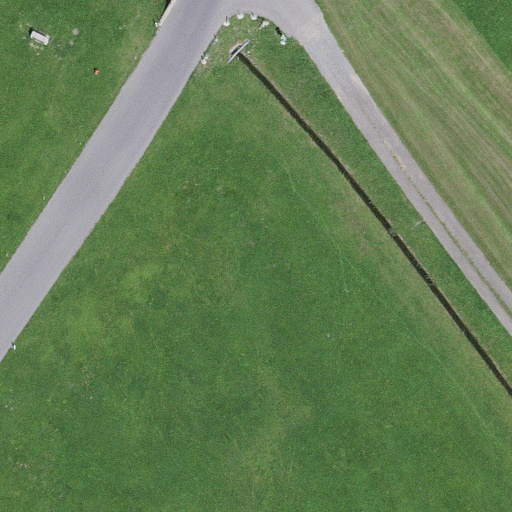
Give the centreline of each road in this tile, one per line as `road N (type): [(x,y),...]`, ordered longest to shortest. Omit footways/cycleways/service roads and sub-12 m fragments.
road 1 (tertiary): [(0,337),(207,0)]
road 2 (track): [(279,0),(511,316)]
